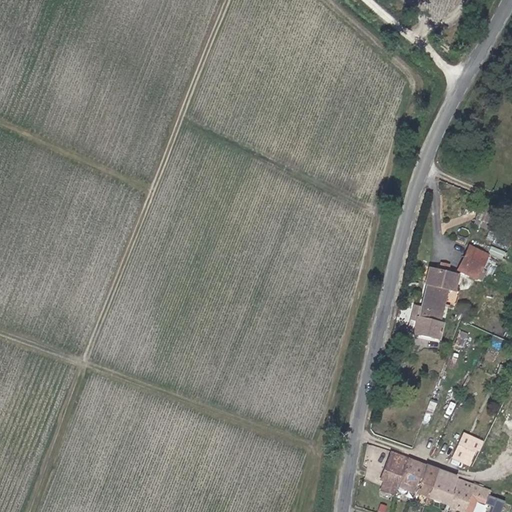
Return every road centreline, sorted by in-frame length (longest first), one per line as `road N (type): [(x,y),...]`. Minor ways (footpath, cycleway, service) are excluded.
road 1 (track): [(303,511),(412,85),(411,74),(324,0)]
road 2 (track): [(227,0),(26,511)]
road 3 (tertiary): [(352,511),(428,177),(511,18)]
road 4 (track): [(318,448),(0,332)]
road 5 (track): [(181,117),(374,213)]
road 6 (track): [(0,123),(150,193)]
road 7 (unknown): [(365,435),(494,485)]
